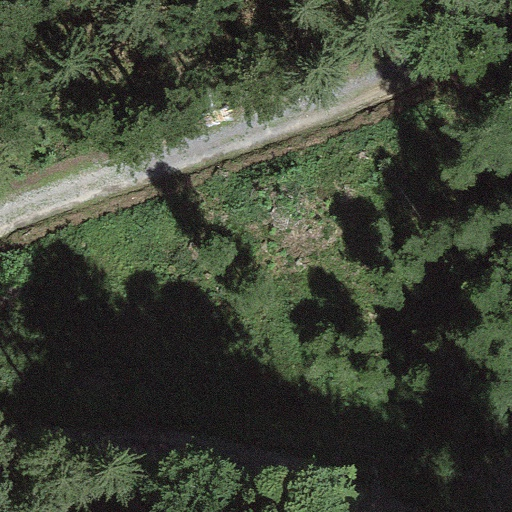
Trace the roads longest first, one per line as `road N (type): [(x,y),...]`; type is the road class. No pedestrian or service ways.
road 1 (track): [(511,11),(0,218)]
road 2 (track): [(406,511),(240,454),(0,448)]
